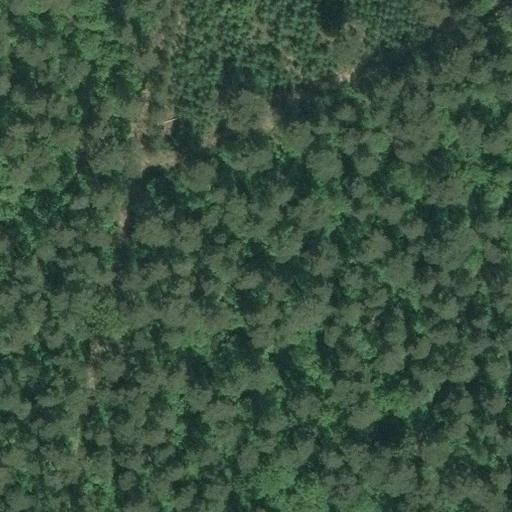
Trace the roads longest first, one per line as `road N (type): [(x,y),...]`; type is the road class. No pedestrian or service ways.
road 1 (track): [(57,511),(164,0)]
road 2 (track): [(504,0),(126,178)]
road 3 (track): [(511,155),(389,511)]
